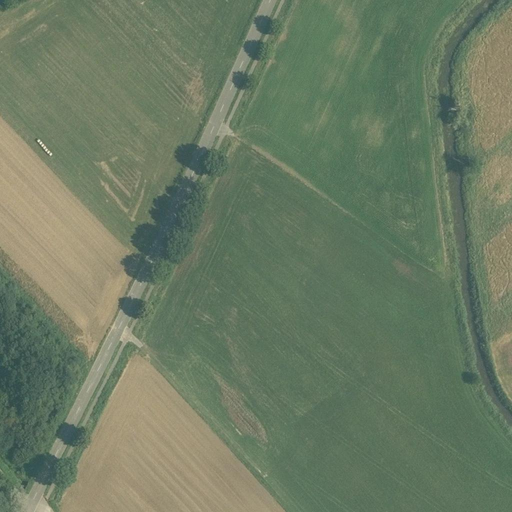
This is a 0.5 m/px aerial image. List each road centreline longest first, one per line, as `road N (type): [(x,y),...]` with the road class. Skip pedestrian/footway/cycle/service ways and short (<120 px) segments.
road 1 (tertiary): [(27,511),(160,249),(270,0)]
road 2 (track): [(117,331),(145,351),(289,511)]
